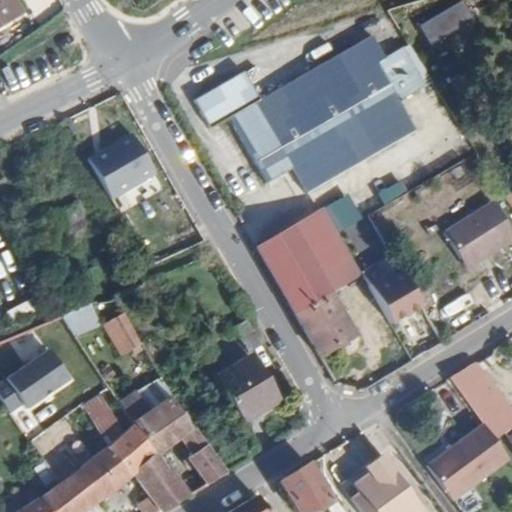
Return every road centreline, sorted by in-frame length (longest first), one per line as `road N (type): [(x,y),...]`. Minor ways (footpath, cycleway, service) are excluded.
road 1 (residential): [(125,61),(336,424)]
road 2 (residential): [(336,424),(511,316)]
road 3 (residential): [(336,424),(202,511)]
road 4 (tertiary): [(0,123),(125,61)]
